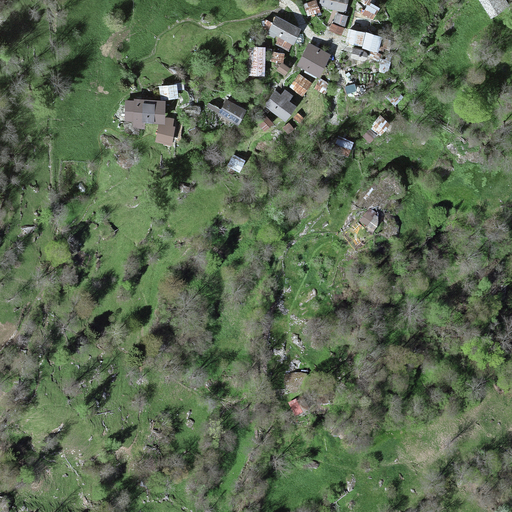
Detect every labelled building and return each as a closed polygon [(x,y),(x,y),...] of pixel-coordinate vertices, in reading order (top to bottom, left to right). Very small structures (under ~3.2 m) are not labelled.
[(320,0),(319,7),(344,13),(347,0),(320,0)] [(371,0),(369,0),(363,12),(374,17),(380,4),(371,0)] [(480,0),(492,17),(508,6),(504,0),(480,0)] [(316,2),(303,6),(307,19),(320,14),(316,2)] [(346,19),(334,15),(328,33),(340,37),(346,19)] [(300,28),(275,18),(268,34),(292,45),(300,28)] [(377,33),(347,26),(343,41),(374,48),(377,33)] [(328,54),(307,45),(297,69),(317,78),(328,54)] [(351,45),(348,54),(361,59),(364,50),(351,45)] [(266,48),(250,48),(249,78),(265,79),(266,48)] [(310,84),(298,76),(289,90),(301,98),(310,84)] [(176,86),(160,87),(162,99),(177,98),(176,86)] [(281,96),(275,91),(264,106),(285,121),(295,107),(288,102),(292,96),(285,91),(281,96)] [(135,102),(126,102),(125,120),(134,121),(134,126),(143,128),(143,122),(163,123),(164,102),(135,100),(135,102)] [(244,111),(226,101),(221,111),(209,104),(207,107),(237,123),(244,111)] [(272,124),(266,117),(259,124),(265,131),(272,124)] [(164,124),(159,124),(156,141),(170,144),(174,127),(171,127),(173,120),(165,118),(164,124)] [(379,118),(360,136),(370,147),(390,128),(379,118)] [(293,129),(289,124),(284,128),(288,134),(293,129)] [(352,143),(336,137),(330,154),(346,160),(352,143)] [(243,162),(232,157),(227,169),(238,174),(243,162)] [(371,225),(374,213),(366,211),(363,224),(371,225)] [(298,401),(292,403),(298,416),(303,414),(298,401)]
